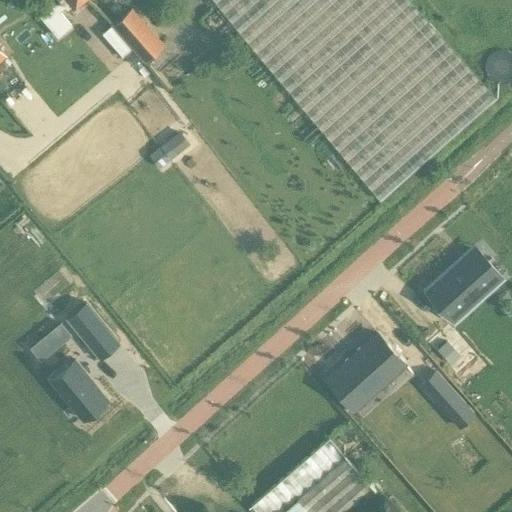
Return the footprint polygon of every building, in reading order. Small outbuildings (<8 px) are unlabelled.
[(59,0),(61,1),(55,6),(52,3),(39,15),(59,39),(73,27),(61,13),(67,8),(68,9),(77,0),(59,0)] [(212,0),(248,42),(300,104),(352,166),(380,198),(441,145),(496,97),(410,0),(212,0)] [(129,8),(100,34),(121,56),(130,48),(142,62),(161,44),(129,8)] [(185,128),(153,152),(163,165),(195,142),(185,128)] [(444,282),(431,294),(453,319),(501,275),(479,250),(461,266),(456,260),(439,276),(444,282)] [(99,357),(119,341),(85,300),(66,316),(99,357)] [(348,362),(375,391),(425,345),(398,316),(348,362)] [(455,375),(478,354),(447,320),(424,341),(455,375)] [(75,358),(50,378),(82,417),(107,397),(75,358)] [(459,424),(473,411),(435,370),(421,383),(459,424)] [(340,511),(370,486),(371,485),(328,436),(252,504),(259,511),(340,511)]
